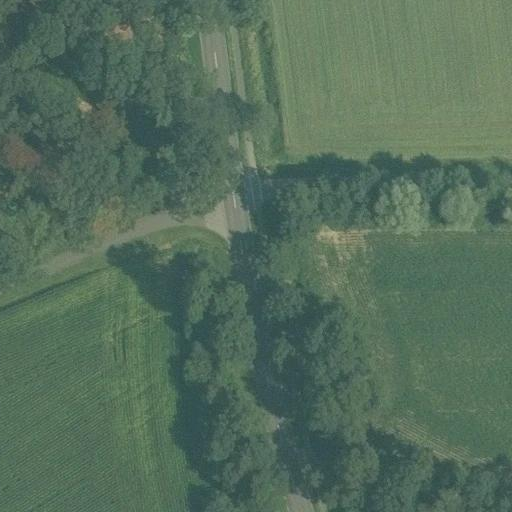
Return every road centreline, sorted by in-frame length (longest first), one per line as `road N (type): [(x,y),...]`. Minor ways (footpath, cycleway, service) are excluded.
road 1 (secondary): [(237,196),(255,321),(301,511)]
road 2 (unclassified): [(511,180),(237,196)]
road 3 (unclassified): [(237,196),(0,292)]
road 4 (secondary): [(210,0),(237,196)]
